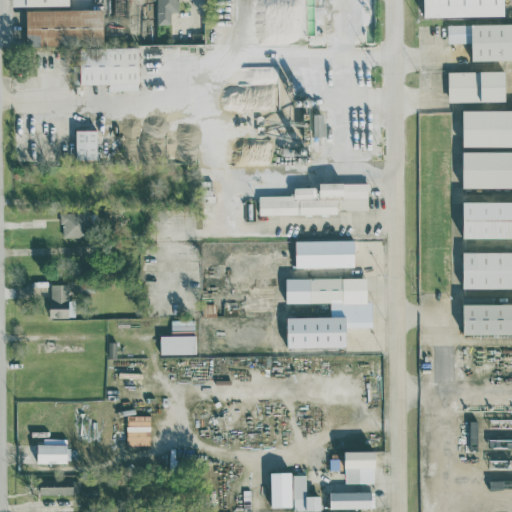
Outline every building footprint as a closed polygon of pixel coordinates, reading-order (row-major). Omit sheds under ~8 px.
[(155,0),(156,23),(170,23),(170,12),(177,12),(177,0),(155,0)] [(503,0),(423,0),(424,17),(504,15),(503,0)] [(26,45),(103,44),(102,9),(25,10),(26,45)] [(472,60),(511,59),(511,23),(447,24),(447,43),(471,42),(472,60)] [(80,84),(109,84),(109,90),(138,90),(138,47),(79,48),(80,84)] [(505,101),(505,71),(448,71),(448,102),(505,101)] [(511,110),(462,111),(462,147),(511,146),(511,110)] [(313,136),(324,136),(324,114),(314,114),(313,136)] [(97,130),(76,130),(75,160),(97,160),(97,130)] [(511,151),(462,152),(462,188),(511,187),(511,151)] [(259,214),(337,214),(337,209),(368,209),(368,183),(318,183),(318,187),(293,187),(293,195),(259,195),(259,214)] [(463,239),(511,238),(511,201),(463,202),(463,239)] [(62,237),(89,237),(88,211),(61,212),(62,237)] [(295,267),(354,267),(354,240),(295,240),(295,267)] [(511,252),(462,252),(463,289),(511,288),(511,252)] [(286,316),(287,347),(346,346),(346,327),(372,326),(372,300),(367,300),(367,277),(286,278),(286,301),(330,301),(330,315),(286,316)] [(50,317),(75,316),(75,299),(69,299),(69,283),(49,283),(50,317)] [(464,335),(511,334),(511,304),(463,305),(464,335)] [(195,334),(160,334),(160,353),(195,353),(195,334)] [(126,444),(150,445),(150,415),(127,415),(126,444)] [(66,462),(66,443),(36,443),(36,461),(66,462)] [(344,482),(374,482),(374,449),(344,450),(344,482)] [(305,473),(292,474),(293,510),(320,509),(320,494),(306,495),(305,473)] [(39,493),(80,493),(80,478),(39,477),(39,493)] [(330,508),(371,507),(371,490),(329,491),(330,508)]
